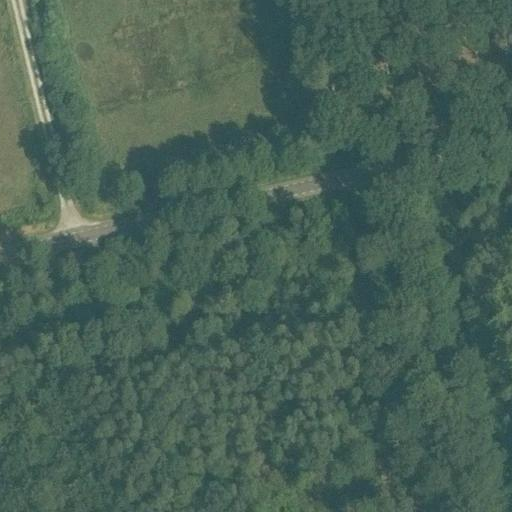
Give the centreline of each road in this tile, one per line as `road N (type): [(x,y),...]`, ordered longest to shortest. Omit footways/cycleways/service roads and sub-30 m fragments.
road 1 (unclassified): [(0,255),(511,136)]
road 2 (track): [(13,0),(71,239)]
